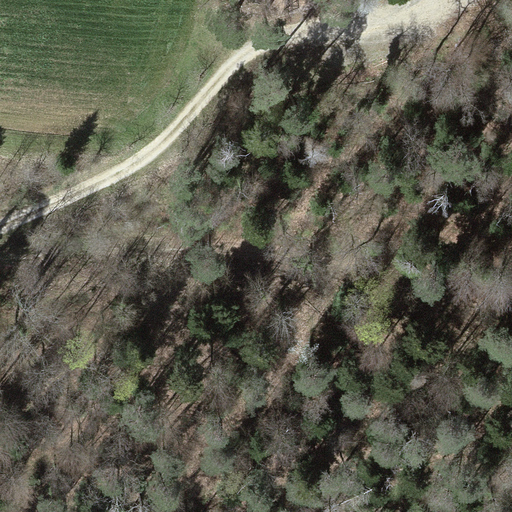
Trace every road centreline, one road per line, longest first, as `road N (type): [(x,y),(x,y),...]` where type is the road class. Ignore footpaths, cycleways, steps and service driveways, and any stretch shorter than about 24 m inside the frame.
road 1 (track): [(0,221),(144,162),(254,55),(287,38),(462,0)]
road 2 (track): [(356,267),(97,249),(0,256)]
road 3 (track): [(511,350),(356,267)]
road 4 (track): [(511,306),(356,267)]
